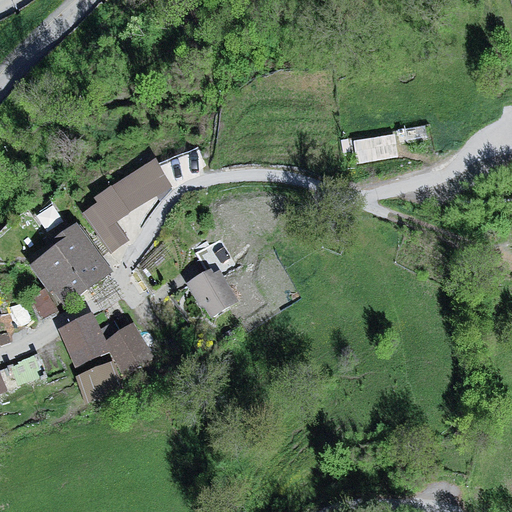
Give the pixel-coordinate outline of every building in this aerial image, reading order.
[(158,168),(116,196),(132,219),(173,192),(158,168)] [(117,200),(84,224),(112,264),(132,249),(120,233),(134,223),(117,200)] [(81,233),(33,270),(65,312),(114,275),(81,233)] [(218,278),(191,294),(209,325),(237,309),(218,278)] [(95,326),(63,340),(78,376),(110,363),(95,326)] [(135,337),(108,351),(124,380),(151,366),(135,337)] [(110,375),(76,387),(85,413),(118,402),(110,375)] [(0,376),(0,404),(8,402),(0,376)]
